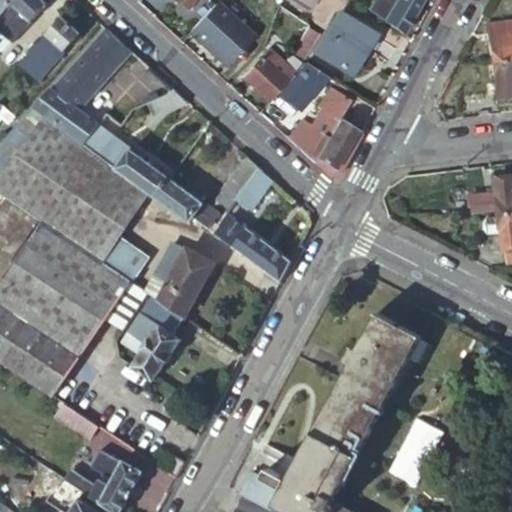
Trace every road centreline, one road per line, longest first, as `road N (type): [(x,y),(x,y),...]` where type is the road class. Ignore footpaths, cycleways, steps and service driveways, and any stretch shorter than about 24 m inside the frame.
road 1 (tertiary): [(343,218),(187,511)]
road 2 (residential): [(102,0),(343,218)]
road 3 (residential): [(343,218),(367,240),(511,310)]
road 4 (tertiary): [(460,0),(380,148)]
road 5 (residential): [(380,148),(511,135)]
